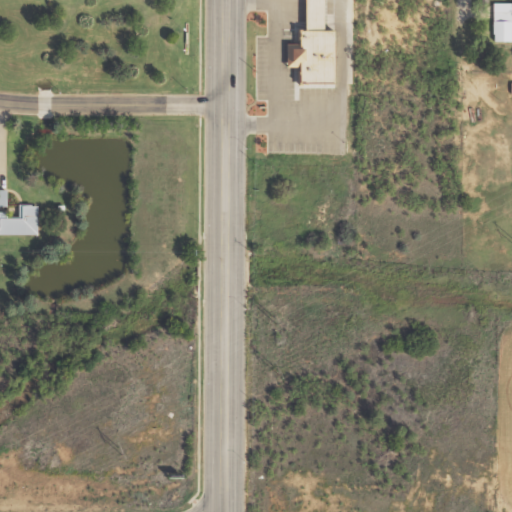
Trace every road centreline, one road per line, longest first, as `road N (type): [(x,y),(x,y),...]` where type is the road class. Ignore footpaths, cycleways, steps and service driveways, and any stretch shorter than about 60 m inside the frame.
road 1 (primary): [(225,511),(224,0)]
road 2 (residential): [(0,100),(224,104)]
